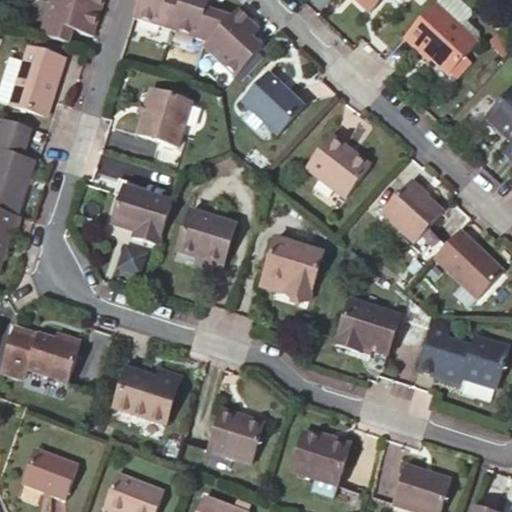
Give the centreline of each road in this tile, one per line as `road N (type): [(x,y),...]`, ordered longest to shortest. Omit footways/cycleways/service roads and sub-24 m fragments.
road 1 (residential): [(511,448),(481,450),(294,394),(234,343),(88,304),(59,268),(55,232),(122,0)]
road 2 (residential): [(256,0),(511,236)]
